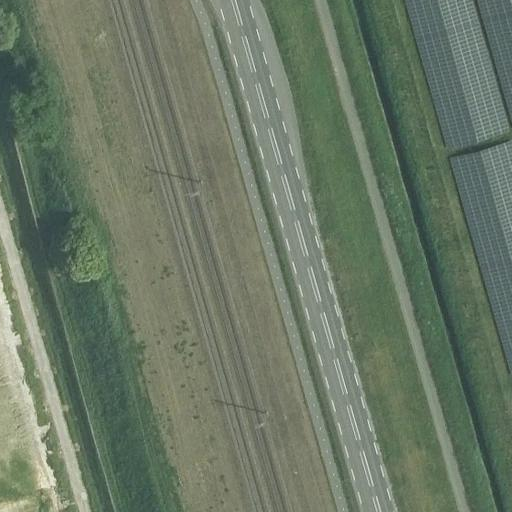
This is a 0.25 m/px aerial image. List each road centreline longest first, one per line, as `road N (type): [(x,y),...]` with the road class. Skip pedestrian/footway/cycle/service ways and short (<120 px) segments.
road 1 (secondary): [(230,0),(376,511)]
road 2 (unclassified): [(463,511),(319,0)]
road 3 (track): [(0,202),(88,511)]
